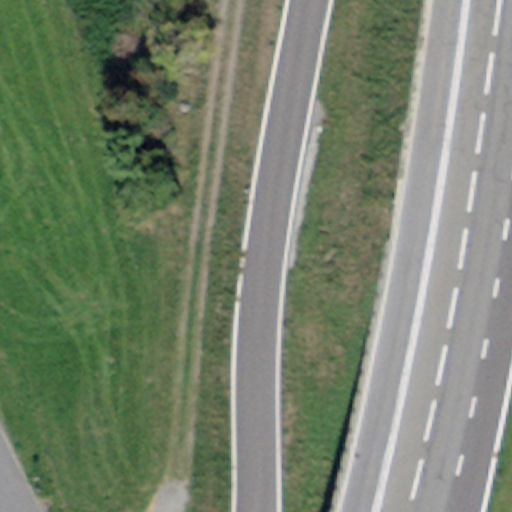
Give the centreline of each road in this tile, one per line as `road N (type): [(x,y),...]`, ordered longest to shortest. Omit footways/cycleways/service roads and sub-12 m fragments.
road 1 (track): [(172,511),(182,483),(193,304),(237,0)]
road 2 (primary): [(309,0),(264,273),(256,511)]
road 3 (primary): [(490,0),(465,204),(416,481)]
